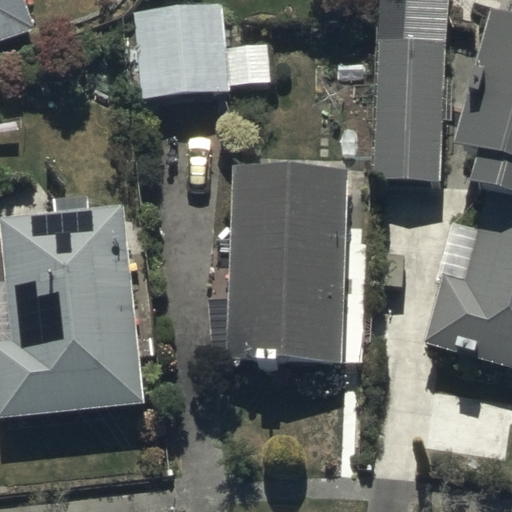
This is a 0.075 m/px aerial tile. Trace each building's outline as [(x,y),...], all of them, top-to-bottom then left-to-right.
[(27,0),(0,0),(0,42),(37,31),(27,0)] [(227,5),(133,11),(141,100),(236,94),(236,83),(277,81),(275,43),(229,46),(227,5)] [(511,17),(497,14),(449,190),(490,201),(470,274),(445,267),(424,344),(511,368),(511,17)] [(446,43),(382,39),(373,181),(442,183),(446,43)] [(352,169),(238,166),(231,363),(347,366),(352,169)] [(130,206),(3,221),(16,346),(0,347),(0,372),(6,420),(153,403),(130,206)]
